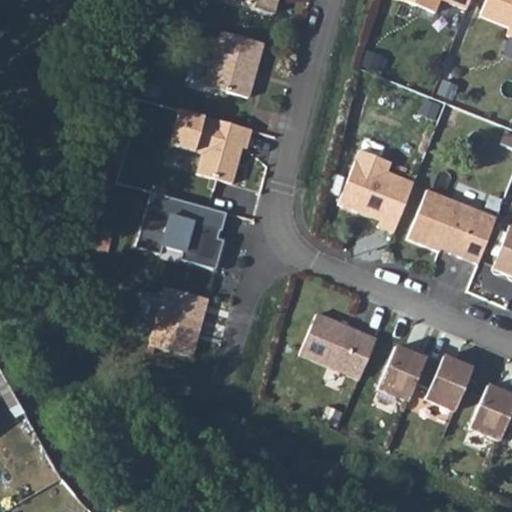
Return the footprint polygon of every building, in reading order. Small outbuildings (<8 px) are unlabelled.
[(275,0),(223,0),(223,3),(271,16),(275,0)] [(397,0),(433,14),(439,1),(465,11),(469,0),(397,0)] [(511,0),(485,0),(479,18),(508,30),(505,37),(511,40),(511,0)] [(261,46),(218,34),(204,88),(247,100),(261,46)] [(244,151),(249,132),(178,113),(168,147),(200,156),(195,176),(230,186),(240,150),(244,151)] [(389,165),(358,153),(336,207),(356,215),(363,212),(380,219),(378,224),(376,229),(392,236),(412,185),(385,175),(389,165)] [(495,220),(425,192),(406,241),(438,254),(439,251),(441,248),(446,250),(448,255),(476,266),(495,220)] [(149,195),(144,213),(162,217),(167,201),(149,195)] [(219,234),(223,216),(167,201),(162,217),(144,213),(133,250),(158,257),(160,249),(180,255),(178,262),(214,272),(221,244),(215,242),(209,240),(211,232),(217,233),(219,234)] [(378,224),(380,219),(363,212),(356,215),(378,224)] [(511,229),(508,227),(491,270),(511,278),(511,229)] [(205,302),(163,290),(147,348),(190,359),(205,302)] [(374,342),(314,317),(298,357),(357,383),(374,342)] [(375,392),(405,404),(412,386),(425,357),(410,351),(408,356),(393,350),(375,392)] [(439,363),(425,357),(412,386),(427,392),(423,401),(453,414),(470,372),(440,360),(439,363)] [(511,407),(511,393),(503,390),(501,395),(484,388),(467,430),(498,443),(505,425),(511,407)]
